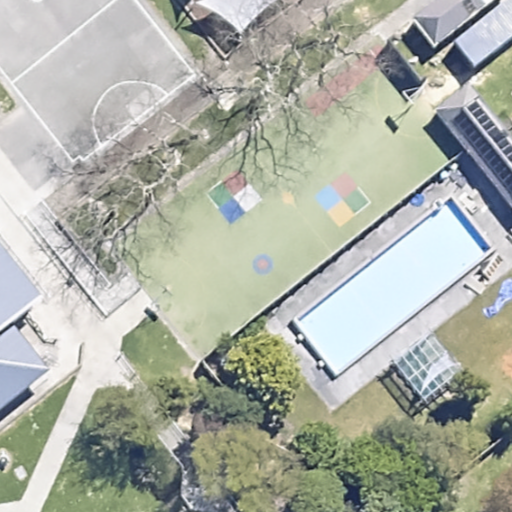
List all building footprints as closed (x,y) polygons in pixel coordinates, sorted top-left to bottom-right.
[(496,0),(431,0),(409,19),(436,51),(496,0)] [(464,153),(405,78),(146,286),(205,360),(464,153)] [(485,258),(446,209),(299,325),(338,374),(485,258)] [(0,410),(47,373),(10,326),(36,305),(0,259),(0,410)] [(476,485),(469,424),(407,431),(413,492),(476,485)]
